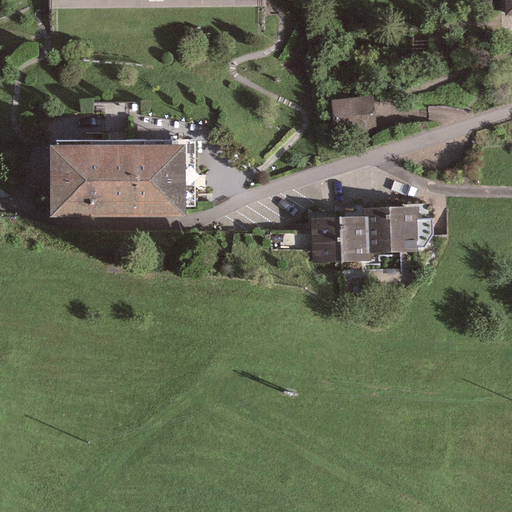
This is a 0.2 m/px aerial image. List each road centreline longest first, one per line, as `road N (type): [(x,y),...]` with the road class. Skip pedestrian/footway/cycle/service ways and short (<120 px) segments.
road 1 (track): [(511,395),(451,400),(251,376),(214,384),(212,397),(444,511)]
road 2 (residential): [(511,111),(303,177),(186,225),(78,227),(0,206)]
